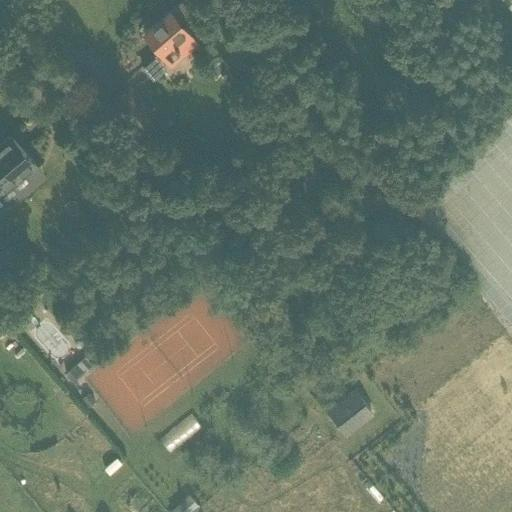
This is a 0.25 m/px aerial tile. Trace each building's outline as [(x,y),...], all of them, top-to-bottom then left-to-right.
[(191,12),(181,0),(144,32),(172,64),(197,42),(179,22),(191,12)] [(511,0),(503,0),(511,10),(511,111),(407,202),(511,324),(511,0)] [(138,134),(157,118),(130,85),(110,102),(138,134)] [(0,197),(36,166),(12,137),(0,147),(0,197)] [(112,207),(133,204),(131,188),(110,191),(112,207)] [(85,354),(65,372),(74,382),(94,364),(85,354)] [(345,436),(373,414),(353,389),(325,411),(345,436)] [(89,391),(81,397),(89,406),(96,400),(89,391)]
